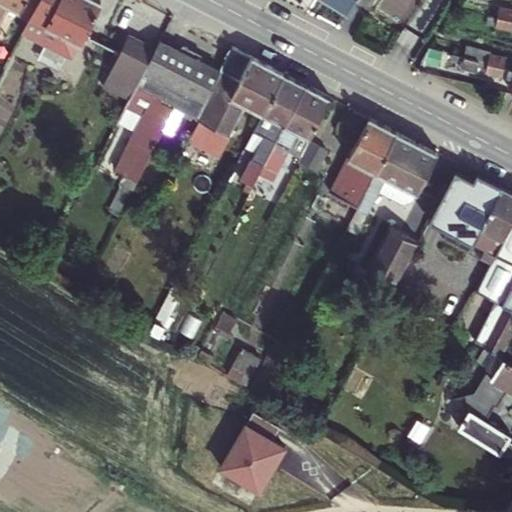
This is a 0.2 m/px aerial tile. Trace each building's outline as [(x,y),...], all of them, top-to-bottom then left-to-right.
[(100,5),(90,0),(0,0),(0,29),(9,14),(30,26),(29,29),(71,53),(80,38),(88,44),(100,23),(92,18),(100,5)] [(313,0),(330,10),(337,0),(313,0)] [(511,6),(498,3),(496,13),(510,16),(511,7),(511,6)] [(496,13),(494,23),(508,26),(510,16),(496,13)] [(160,53),(135,40),(107,86),(134,101),(140,89),(167,105),(156,122),(145,116),(124,154),(148,168),(180,115),(230,143),(247,112),(288,134),(268,170),(278,177),(298,139),(311,147),(335,103),(237,53),(227,73),(169,39),(160,53)] [(463,54),(486,59),(500,63),(502,53),(488,50),(489,47),(465,42),(463,54)] [(486,59),(484,70),(498,72),(500,63),(486,59)] [(436,155),(353,112),(336,145),(357,155),(329,208),(354,220),(332,259),(343,266),(389,183),(414,195),(436,155)] [(315,148),(306,163),(330,176),(338,161),(315,148)] [(511,316),(511,193),(498,187),(467,243),(477,247),(454,285),(474,297),(505,242),(511,246),(511,261),(467,341),(489,356),(511,316)] [(389,233),(363,276),(391,292),(388,297),(408,306),(432,267),(412,255),(416,248),(389,233)] [(511,370),(489,356),(456,408),(465,412),(453,431),(495,455),(506,438),(481,422),(504,393),(511,397),(511,370)]
